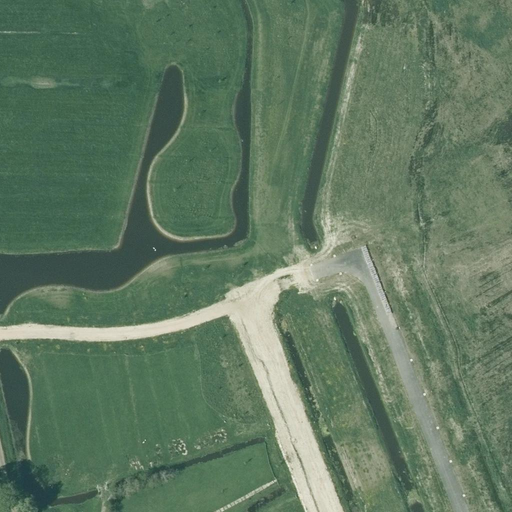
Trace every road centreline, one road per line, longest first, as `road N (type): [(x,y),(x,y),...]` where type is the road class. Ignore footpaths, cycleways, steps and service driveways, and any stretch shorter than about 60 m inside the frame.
road 1 (track): [(0,333),(147,330),(248,302),(311,273)]
road 2 (unclassified): [(248,302),(329,511)]
